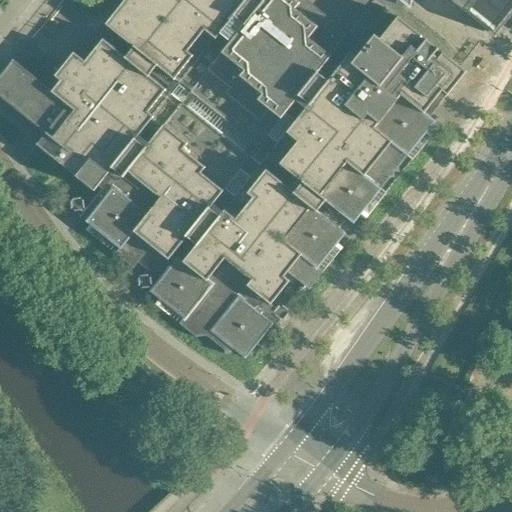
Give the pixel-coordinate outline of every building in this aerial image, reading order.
[(381,189),(408,156),(413,160),(433,135),(428,131),(435,123),(436,121),(430,117),(466,72),(442,53),(437,59),(433,55),(438,49),(426,39),(421,46),(416,42),(421,36),(397,17),(386,8),(385,9),(328,81),(318,73),(350,33),(348,32),(308,0),(263,0),(263,1),(261,0),(119,0),(123,3),(105,25),(133,47),(125,57),(93,32),(92,30),(62,67),(56,75),(54,77),(60,81),(52,91),(43,83),(41,82),(26,70),(24,68),(13,59),(0,75),(0,95),(1,97),(24,115),(29,110),(63,137),(59,142),(47,132),(45,134),(36,145),(38,146),(94,192),(98,187),(107,195),(86,221),(91,225),(86,230),(111,250),(115,245),(120,249),(116,254),(132,267),(134,269),(151,247),(173,264),(150,292),(152,293),(160,300),(156,304),(180,324),(198,339),(199,338),(207,336),(231,355),(235,350),(247,359),(275,324),(277,322),(279,318),(282,320),(284,320),(289,314),(288,310),(286,308),(284,307),(302,284),(304,286),(310,290),(325,272),(323,272),(343,248),(341,247),(338,244),(345,235),(346,234),(317,211),(325,201),(354,224),(355,222),(361,214),(367,218),(387,193),(381,189)] [(401,0),(417,12),(418,0),(401,0)] [(511,0),(450,0),(489,31),(490,32),(498,31),(511,14),(511,0)] [(84,208),(84,200),(81,198),(74,199),(71,201),(72,204),(72,209),(75,211),(80,211),(82,211),(84,208)] [(151,285),(150,277),(148,274),(141,275),(138,278),(139,286),(142,288),(149,288),(151,285)]
